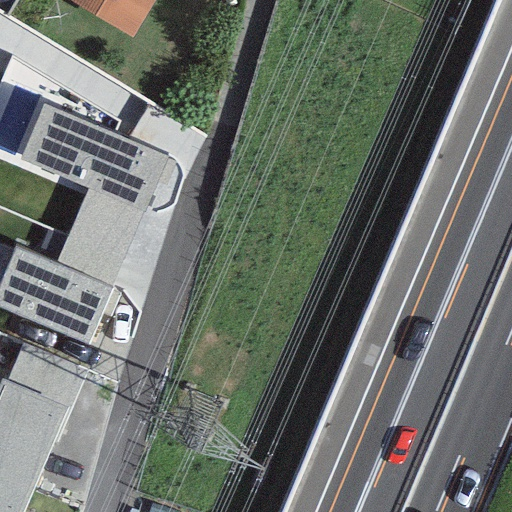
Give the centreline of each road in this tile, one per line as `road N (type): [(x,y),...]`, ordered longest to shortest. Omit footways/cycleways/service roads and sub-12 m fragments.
road 1 (unknown): [(118,511),(155,342),(226,120),(252,0)]
road 2 (motorway): [(511,188),(418,511)]
road 3 (motorway): [(511,323),(435,511)]
